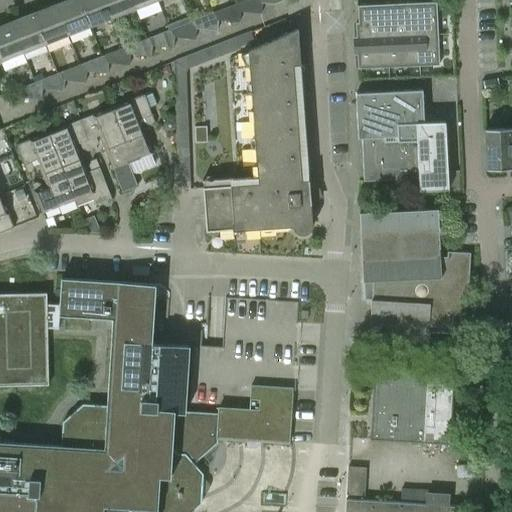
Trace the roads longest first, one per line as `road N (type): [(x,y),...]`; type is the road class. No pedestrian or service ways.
road 1 (residential): [(308,511),(310,463),(324,453),(332,377),(340,205),(322,160),(316,40)]
road 2 (residential): [(485,192),(497,511)]
road 3 (residential): [(466,0),(471,175),(485,192)]
road 4 (residential): [(120,199),(125,236),(117,247),(26,239),(0,245)]
